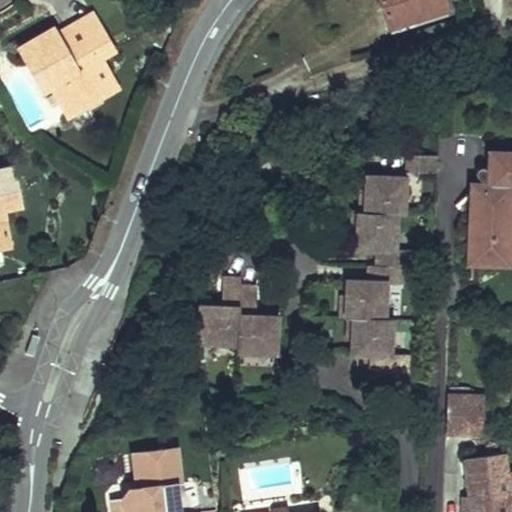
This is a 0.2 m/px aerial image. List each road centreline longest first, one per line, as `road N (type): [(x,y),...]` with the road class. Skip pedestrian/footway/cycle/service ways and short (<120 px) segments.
road 1 (tertiary): [(115,261),(190,68),(231,0)]
road 2 (tertiary): [(115,261),(67,310),(28,421)]
road 3 (tertiary): [(50,427),(78,348),(110,291),(115,261)]
